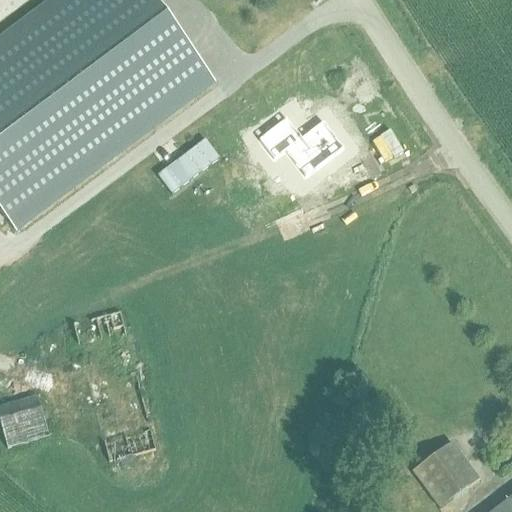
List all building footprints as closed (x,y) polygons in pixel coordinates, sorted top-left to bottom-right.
[(150,0),(57,0),(0,43),(0,213),(13,231),(212,82),(150,0)] [(306,180),(343,152),(323,124),(300,141),(285,120),(254,142),(270,164),(283,155),(303,182),(306,179),(306,180)] [(155,452),(120,315),(73,327),(109,464),(155,452)] [(0,409),(0,433),(6,453),(47,441),(35,400),(0,409)] [(411,476),(437,511),(439,511),(478,484),(451,447),(411,476)] [(511,511),(511,499),(495,511),(511,511)]
